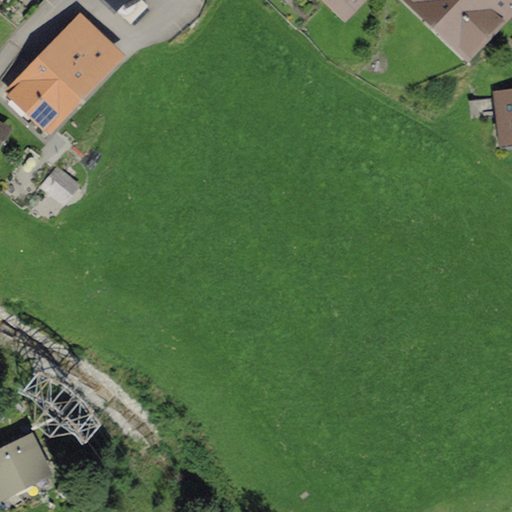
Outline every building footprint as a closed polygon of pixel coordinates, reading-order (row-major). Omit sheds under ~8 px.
[(135,0),(97,0),(116,19),(135,0)] [(365,0),(302,0),(333,31),(365,0)] [(511,19),(511,4),(507,0),(399,0),(397,3),(465,69),(511,19)] [(120,56),(84,21),(4,104),(41,139),(120,56)] [(506,138),(511,137),(511,93),(502,95),(506,138)] [(21,440),(0,451),(0,506),(44,484),(21,440)]
